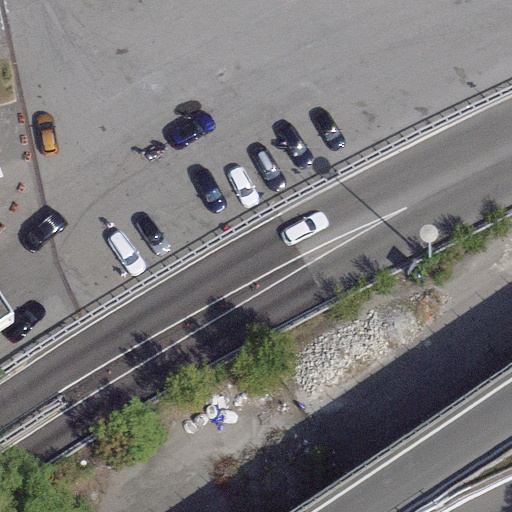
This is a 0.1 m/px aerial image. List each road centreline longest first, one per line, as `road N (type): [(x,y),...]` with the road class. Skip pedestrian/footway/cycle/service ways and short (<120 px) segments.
road 1 (motorway): [(0,444),(246,287),(511,148)]
road 2 (motorway): [(511,410),(362,511)]
